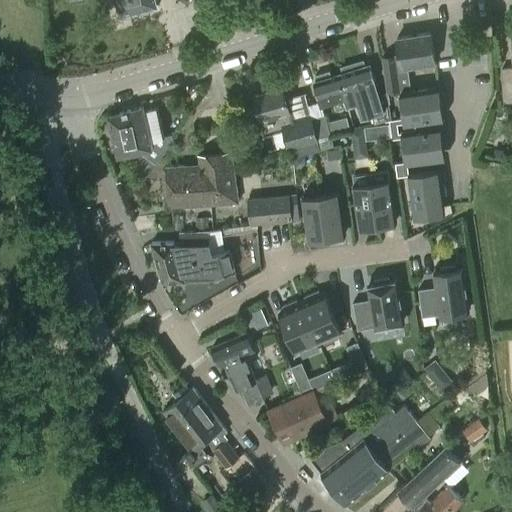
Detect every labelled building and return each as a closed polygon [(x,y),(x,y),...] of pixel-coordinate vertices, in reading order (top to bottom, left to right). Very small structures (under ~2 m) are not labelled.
[(113,0),(118,17),(158,6),(156,0),(113,0)] [(511,27),(511,40),(511,67),(502,68),(504,101),(511,100),(511,27)] [(432,33),(398,38),(400,56),(383,58),(387,91),(401,89),(398,67),(436,62),(432,33)] [(343,73),(339,74),(345,97),(346,97),(348,105),(352,117),(362,114),(363,116),(373,113),(375,122),(388,119),(391,118),(389,102),(387,93),(379,95),(370,65),(366,66),(364,60),(341,67),(343,73)] [(330,71),(315,75),(317,81),(315,82),(322,104),(345,97),(339,74),(332,76),(330,71)] [(284,128),(289,145),(293,157),(295,156),(319,150),(316,138),(311,118),(293,123),(286,98),(290,97),(287,86),(282,88),(282,87),(254,95),(265,133),(284,128)] [(435,88),(400,93),(404,123),(439,118),(435,88)] [(141,152),(147,157),(155,164),(172,139),(170,134),(163,136),(155,108),(145,110),(144,106),(123,112),(135,151),(141,150),(141,152)] [(135,151),(123,112),(108,116),(119,155),(135,151)] [(326,114),(311,118),(316,138),(331,134),(326,114)] [(403,118),(389,120),(390,129),(397,128),(397,124),(404,123),(403,118)] [(365,127),(367,140),(389,137),(388,124),(365,127)] [(248,126),(237,128),(242,149),(253,146),(248,126)] [(365,143),(362,127),(351,129),(353,145),(365,143)] [(390,129),(391,139),(402,137),(402,132),(398,133),(397,128),(390,129)] [(407,162),(441,157),(437,128),(402,132),(402,137),(405,162),(407,162)] [(339,150),(327,151),(328,159),(340,158),(339,150)] [(207,172),(211,203),(238,201),(232,151),(198,154),(199,164),(202,173),(207,172)] [(306,161),(306,155),(295,156),(296,167),(303,166),(306,161)] [(157,166),(155,164),(147,157),(135,172),(145,180),(157,166)] [(408,174),(407,162),(405,162),(397,163),(398,176),(408,174)] [(202,173),(199,164),(167,167),(171,207),(211,203),(207,172),(202,173)] [(408,174),(414,212),(444,208),(439,170),(408,174)] [(378,225),(371,174),(354,176),(355,186),(354,186),(360,227),(378,225)] [(378,225),(396,222),(390,181),(373,183),(372,174),(371,174),(378,225)] [(339,193),(322,195),(327,237),(345,234),(339,193)] [(249,199),(251,224),(296,221),(293,195),(249,199)] [(327,237),(322,195),(304,198),(310,239),(327,237)] [(182,216),(173,216),(173,231),(183,231),(182,216)] [(196,218),(197,230),(209,229),(208,217),(196,218)] [(222,229),(210,229),(209,229),(197,230),(184,231),(184,243),(175,244),(184,278),(219,276),(219,274),(234,270),(229,249),(226,250),(222,229)] [(175,244),(175,242),(153,242),(164,281),(185,281),(184,278),(175,244)] [(468,310),(462,268),(435,272),(436,286),(419,289),(422,316),(468,310)] [(403,321),(396,280),(368,285),(371,299),(353,302),(358,329),(403,321)] [(304,296),(306,301),(302,302),(319,342),(322,340),(324,344),(339,338),(338,334),(341,332),(325,292),(320,294),(319,290),(304,296)] [(302,302),(298,304),(297,299),(282,306),(284,310),(281,311),(298,351),(319,342),(302,302)] [(244,314),(251,331),(268,324),(261,307),(244,314)] [(256,350),(248,332),(213,347),(220,362),(225,360),(237,388),(242,385),(250,403),(264,397),(256,379),(245,355),(256,350)] [(347,347),(358,372),(369,367),(359,342),(347,347)] [(442,390),(452,382),(435,360),(425,369),(442,390)] [(304,366),(293,371),(304,395),(315,390),(304,366)] [(467,384),(476,395),(487,385),(484,371),(467,384)] [(391,377),(380,384),(388,397),(399,389),(391,377)] [(193,388),(191,390),(186,384),(174,393),(178,399),(178,400),(188,413),(205,434),(207,437),(208,438),(214,450),(213,451),(227,469),(228,467),(233,474),(244,465),(240,459),(241,458),(227,440),(229,439),(225,434),(228,433),(193,388)] [(341,415),(333,398),(321,403),(315,390),(304,395),(271,410),(285,441),(341,415)] [(454,404),(448,396),(434,407),(440,415),(454,404)] [(184,456),(195,470),(205,462),(207,463),(209,463),(211,463),(213,461),(213,459),(213,457),(212,455),(210,454),(208,454),(207,454),(200,444),(208,438),(207,437),(205,434),(188,413),(178,400),(178,399),(164,411),(193,449),(184,456)] [(390,403),(344,439),(328,444),(311,458),(335,486),(418,420),(405,405),(397,412),(390,403)] [(344,416),(350,424),(364,415),(357,406),(344,416)] [(480,418),(463,430),(471,441),(488,429),(480,418)] [(395,475),(390,468),(430,436),(418,420),(335,486),(347,502),(355,508),(395,475)] [(414,505),(462,460),(447,444),(399,489),(414,505)] [(239,504),(266,481),(255,467),(227,491),(239,504)] [(453,511),(464,500),(448,485),(432,502),(427,498),(413,511),(453,511)] [(226,511),(213,494),(202,502),(209,511),(226,511)] [(255,511),(261,511),(265,508),(259,501),(251,508),(255,511)]
